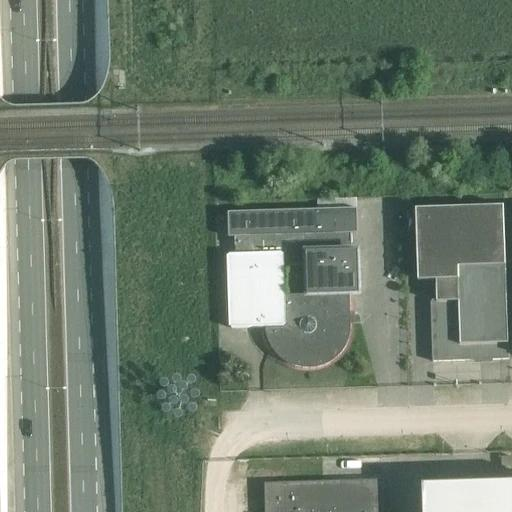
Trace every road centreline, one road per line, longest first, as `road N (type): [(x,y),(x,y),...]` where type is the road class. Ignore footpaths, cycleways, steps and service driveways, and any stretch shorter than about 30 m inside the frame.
road 1 (primary): [(84,511),(69,0)]
road 2 (primary): [(22,0),(36,511)]
road 3 (unclassified): [(511,420),(226,431)]
